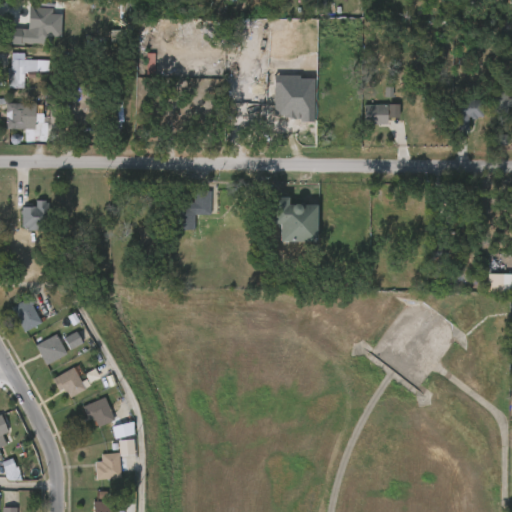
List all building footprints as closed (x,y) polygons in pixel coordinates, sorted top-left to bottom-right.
[(51,8),(50,45),(18,43),(19,32),(31,33),(31,30),(27,30),(28,7),(51,8)] [(23,53),(23,60),(44,61),(44,73),(23,73),(23,88),(7,88),(7,68),(9,69),(11,53),(23,53)] [(0,99),(11,100),(11,83),(24,84),(25,72),(11,71),(11,65),(0,64),(0,99)] [(142,65),(134,65),(133,87),(141,87),(142,65)] [(508,92),(508,93),(510,94),(509,100),(511,100),(511,107),(508,107),(508,112),(495,112),(495,105),(492,105),(492,92),(508,92)] [(483,100),(482,117),(477,117),(477,119),(471,119),(471,117),(468,117),(468,130),(454,130),(455,99),(483,100)] [(28,125),(28,130),(4,129),(5,103),(28,104),(28,125)] [(480,106),(479,125),(496,125),(497,106),(480,106)] [(455,141),(455,130),(469,130),(470,112),(443,111),(442,141),(455,141)] [(0,140),(22,141),(23,115),(0,114),(0,140)] [(350,117),(350,136),(374,136),(374,117),(350,117)] [(210,191),(210,216),(194,215),(193,231),(172,230),(173,202),(193,203),(193,190),(210,191)] [(281,196),(281,203),(309,204),(308,240),(274,239),(274,223),(265,223),(266,196),(281,196)] [(46,203),(47,227),(45,227),(45,231),(26,230),(26,229),(20,227),(21,207),(34,207),(35,200),(44,201),(44,203),(46,203)] [(8,218),(9,241),(35,241),(35,212),(22,212),(22,218),(8,218)] [(454,235),(454,244),(458,244),(458,256),(447,256),(446,268),(453,268),(453,277),(431,277),(431,260),(426,260),(426,243),(442,243),(442,231),(454,231),(454,235)] [(511,286),(475,285),(474,304),(511,305),(511,286)] [(36,316),(38,319),(43,317),(45,320),(23,332),(11,308),(29,298),(32,304),(31,305),(36,316)] [(0,321),(10,344),(28,336),(16,310),(0,317),(0,321)] [(65,354),(45,366),(34,347),(48,338),(44,332),(52,326),(57,333),(55,334),(65,354)] [(23,357),(33,377),(54,366),(43,346),(23,357)] [(511,365),(502,365),(503,388),(511,387),(511,365)] [(85,390),(69,399),(65,393),(64,393),(62,390),(58,392),(50,380),(72,367),(85,390)] [(68,393),(60,379),(39,391),(46,403),(51,400),(56,409),(77,398),(73,390),(68,393)] [(111,414),(114,420),(97,427),(93,418),(88,420),(82,407),(103,397),(111,414)] [(83,440),(102,431),(91,408),(72,417),(83,440)] [(119,478),(95,479),(95,466),(99,466),(98,461),(101,460),(100,453),(118,452),(119,478)] [(82,491),(107,490),(106,465),(88,465),(88,473),(82,473),(82,491)] [(112,501),(111,511),(92,511),(92,500),(112,501)]
